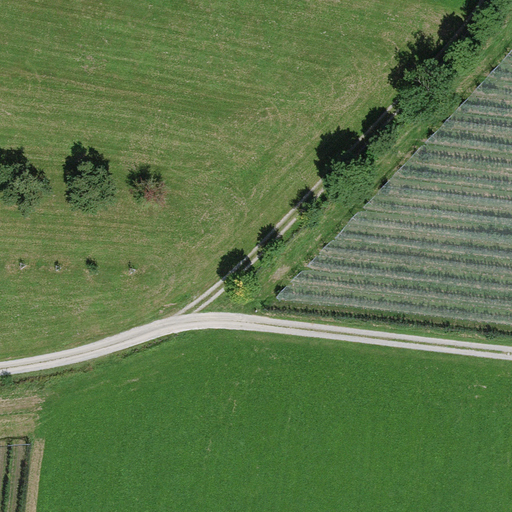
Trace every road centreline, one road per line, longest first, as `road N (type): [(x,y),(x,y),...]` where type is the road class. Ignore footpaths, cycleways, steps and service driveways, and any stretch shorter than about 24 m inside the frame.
road 1 (track): [(511,351),(213,316),(0,359)]
road 2 (track): [(213,316),(485,0)]
